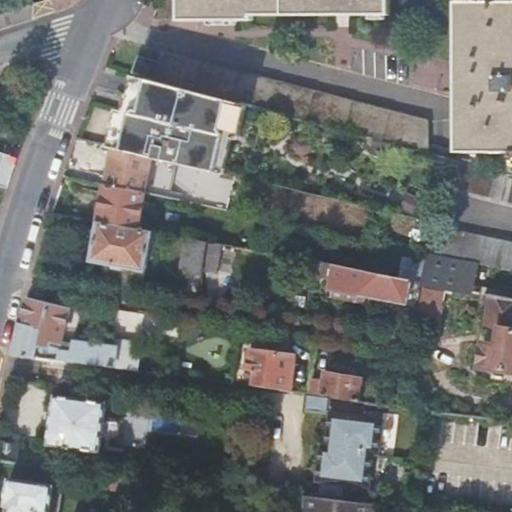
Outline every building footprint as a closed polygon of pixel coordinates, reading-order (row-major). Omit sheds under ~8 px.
[(393,0),(181,0),(182,21),(256,22),(256,15),(393,16),(393,0)] [(511,0),(465,1),(466,119),(466,153),(511,153),(511,0)] [(162,63),(157,81),(214,96),(222,98),(233,101),(431,154),(430,123),(164,54),(162,63)] [(157,81),(162,63),(142,58),(135,75),(157,81)] [(144,78),(138,76),(129,112),(135,114),(144,78)] [(127,111),(117,149),(156,158),(215,172),(216,169),(224,136),(225,134),(214,132),(222,98),(214,96),(144,78),(135,114),(129,112),(127,111)] [(222,98),(214,132),(225,134),(233,101),(222,98)] [(116,148),(117,149),(127,111),(122,110),(119,126),(116,127),(109,147),(116,148)] [(224,136),(216,169),(220,170),(228,137),(224,136)] [(109,185),(149,193),(156,158),(117,149),(116,148),(109,185)] [(511,201),(511,174),(463,162),(457,187),(511,201)] [(142,229),(149,193),(109,185),(102,222),(142,229)] [(117,265),(113,286),(145,291),(156,232),(142,229),(102,222),(94,261),(117,265)] [(440,255),(483,265),(511,270),(511,242),(446,229),(440,255)] [(222,276),(227,245),(190,238),(185,271),(205,275),(205,273),(222,276)] [(425,282),(425,285),(477,295),(483,265),(440,255),(430,254),(425,282)] [(408,310),(420,312),(425,285),(425,282),(303,259),(300,279),(331,285),(329,291),(409,306),(408,310)] [(511,298),(495,295),(489,327),(503,330),(500,346),(486,344),(479,380),(511,386),(511,298)] [(16,354),(68,361),(149,372),(152,349),(125,345),(124,351),(76,344),(74,353),(62,351),(63,349),(53,346),(54,341),(64,344),(65,342),(72,315),(73,315),(74,313),(73,313),(74,309),(31,298),(16,354)] [(74,353),(76,344),(65,342),(64,344),(54,341),(53,346),(63,349),(62,351),(74,353)] [(253,351),(250,370),(260,371),(258,387),(294,392),(300,358),(253,351)] [(334,398),(361,401),(365,379),(329,374),(328,381),(325,397),(334,398)] [(314,378),(312,394),(325,397),(328,381),(314,378)] [(56,394),(49,445),(71,448),(70,453),(87,456),(88,450),(102,451),(105,436),(113,438),(120,434),(121,425),(116,419),(107,418),(109,402),(56,394)] [(312,394),(309,394),(306,412),(332,416),(332,413),(334,398),(325,397),(312,394)] [(386,420),(332,413),(332,416),(328,447),(323,447),(318,482),(321,482),(348,486),(371,488),(376,454),(381,456),(386,420)] [(0,458),(20,462),(23,446),(0,442),(0,458)] [(131,475),(106,472),(103,489),(129,492),(131,475)] [(154,495),(157,478),(131,475),(129,492),(154,495)] [(53,511),(54,507),(63,508),(65,492),(56,490),(57,486),(12,479),(7,511),(53,511)] [(320,498),(346,501),(348,486),(321,482),(320,498)] [(370,511),(372,504),(346,501),(320,498),(308,497),(306,511),(370,511)]
